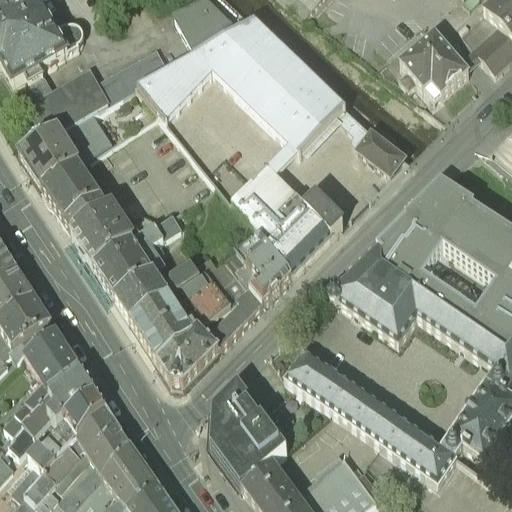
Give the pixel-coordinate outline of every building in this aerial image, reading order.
[(79,58),(78,57),(81,56),(82,54),(84,53),(85,50),(86,48),(86,46),(85,43),(84,41),(83,39),(81,38),(79,36),(77,36),(74,36),(72,36),(70,37),(68,38),(57,20),(50,24),(36,0),(15,0),(8,4),(11,10),(0,16),(0,78),(2,78),(13,97),(25,89),(30,97),(31,96),(40,111),(52,104),(43,89),(44,88),(40,81),(47,77),(50,78),(57,73),(58,71),(79,58)] [(292,0),(292,1),(311,19),(329,0),(292,0)] [(511,0),(503,8),(461,46),(473,62),(472,63),(494,87),(511,70),(511,0)] [(138,100),(240,43),(206,11),(175,28),(187,49),(159,65),(147,44),(90,76),(112,115),(138,100)] [(366,139),(256,34),(240,43),(138,100),(158,125),(165,134),(213,84),(290,159),(298,166),(300,168),(337,128),(354,145),(353,147),(352,148),(352,150),(352,152),(353,153),(354,155),(359,159),(371,143),(366,139)] [(436,48),(435,46),(400,76),(406,84),(399,90),(409,102),(416,96),(434,116),(469,86),(436,48)] [(109,116),(89,82),(52,104),(40,111),(28,118),(48,152),(93,125),(109,116)] [(48,152),(19,167),(42,201),(113,154),(93,125),(48,152)] [(404,168),(371,143),(359,159),(357,162),(390,187),(404,168)] [(290,159),(268,182),(275,189),(298,166),(290,159)] [(196,172),(191,165),(142,198),(123,211),(132,225),(133,225),(134,226),(135,226),(136,225),(148,218),(155,230),(153,231),(146,228),(126,241),(134,252),(155,237),(180,221),(214,197),(196,172)] [(246,176),(246,178),(246,181),(247,183),(249,185),(251,186),(253,186),(255,186),(257,185),(259,184),(261,182),(261,180),(261,177),(261,175),(259,173),(258,172),(255,171),(253,171),(251,171),(249,172),(247,174),(246,176)] [(268,182),(267,181),(231,216),(259,250),(260,250),(292,289),(343,238),(315,211),(313,212),(314,214),(307,221),(275,189),(268,182)] [(234,188),(234,190),(234,192),(235,194),(237,196),(239,197),(241,197),(243,197),(245,196),(247,195),(248,193),(249,191),(249,188),(248,186),(247,184),(245,183),(243,182),(241,182),(238,183),(236,184),(235,186),(234,188)] [(225,197),(224,199),(224,201),(225,203),(226,205),(228,207),(231,207),(233,206),(235,205),(237,203),(237,201),(237,198),(236,196),(234,195),(232,194),(229,194),(227,195),(225,197)] [(511,391),(511,390),(511,241),(441,195),(327,308),(328,310),(328,312),(329,314),(331,315),(333,316),(334,316),(336,316),(338,316),(339,315),(398,356),(417,329),(494,382),(496,380),(511,391)] [(93,279),(134,252),(126,241),(112,218),(71,245),(93,279)] [(155,237),(164,250),(188,234),(180,221),(155,237)] [(149,267),(142,269),(140,266),(151,258),(164,250),(155,237),(134,252),(93,279),(116,312),(155,286),(159,283),(149,267)] [(251,302),(264,318),(270,311),(270,312),(281,301),(292,289),(260,250),(259,250),(237,265),(260,293),(250,301),(251,302)] [(0,295),(17,284),(0,258),(0,295)] [(149,267),(159,283),(165,280),(151,258),(140,266),(142,269),(149,267)] [(260,293),(237,265),(226,272),(238,287),(250,301),(260,293)] [(238,287),(226,272),(200,289),(169,309),(183,329),(183,330),(196,319),(238,287)] [(192,276),(176,287),(172,290),(171,291),(170,292),(170,293),(170,294),(171,295),(164,300),(169,309),(200,289),(192,276)] [(172,290),(176,287),(169,277),(165,280),(159,283),(155,286),(164,300),(171,295),(170,294),(170,293),(170,292),(171,291),(172,290)] [(0,332),(34,311),(17,284),(0,295),(0,332)] [(164,300),(155,286),(116,312),(131,335),(169,309),(164,300)] [(144,355),(157,376),(181,360),(199,342),(219,326),(237,312),(251,302),(250,301),(238,287),(196,319),(183,330),(183,329),(144,355)] [(181,360),(157,376),(171,396),(184,398),(264,318),(251,302),(237,312),(242,318),(226,334),(219,326),(199,342),(181,360)] [(183,329),(169,309),(131,335),(144,355),(183,329)] [(51,338),(34,311),(0,332),(0,339),(7,351),(14,362),(51,338)] [(50,408),(82,384),(56,345),(25,368),(34,383),(30,385),(35,394),(39,391),(43,397),(4,436),(14,447),(35,424),(50,408)] [(441,460),(304,365),(285,392),(438,497),(457,469),(456,469),(441,460)] [(494,382),(441,460),(456,469),(463,458),(500,483),(511,465),(511,409),(509,407),(511,402),(511,390),(511,391),(496,380),(494,382)] [(49,428),(58,438),(62,435),(65,432),(96,407),(82,384),(50,408),(35,424),(14,447),(8,454),(19,464),(36,447),(41,435),(49,428)] [(210,458),(241,500),(243,499),(254,491),(272,475),(287,462),(238,397),(213,422),(210,458)] [(44,485),(105,420),(96,407),(65,432),(62,435),(65,438),(47,457),(44,454),(28,470),(34,476),(44,485)] [(62,499),(118,440),(105,420),(44,485),(21,508),(17,511),(37,511),(55,494),(62,500),(62,499)] [(103,489),(130,459),(118,440),(62,499),(71,507),(66,511),(81,511),(89,503),(103,489)] [(0,461),(0,462),(6,468),(10,464),(3,458),(0,461)] [(115,505),(144,480),(130,459),(103,489),(89,503),(81,511),(102,511),(113,503),(115,505)] [(0,487),(12,475),(6,468),(0,462),(0,487)] [(297,508),(300,511),(375,511),(358,489),(344,471),(343,472),(344,473),(297,508)] [(252,511),(300,511),(297,508),(272,475),(254,491),(243,499),(252,511)] [(44,485),(34,476),(22,488),(25,491),(15,502),(21,508),(44,485)] [(140,511),(158,499),(144,480),(115,505),(120,511),(140,511)] [(358,489),(375,511),(382,508),(382,507),(388,502),(384,497),(380,491),(373,496),(364,484),(358,489)] [(167,511),(158,499),(140,511),(167,511)]
